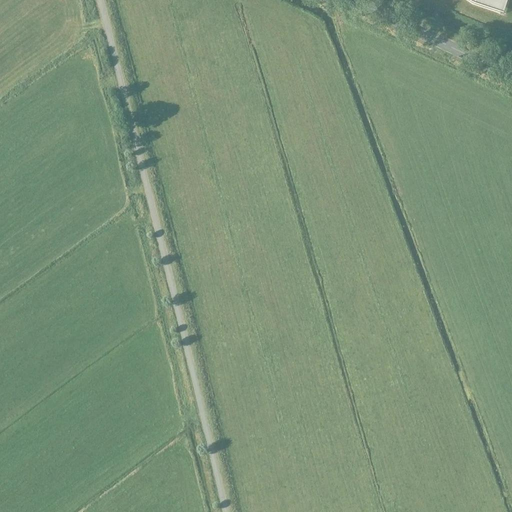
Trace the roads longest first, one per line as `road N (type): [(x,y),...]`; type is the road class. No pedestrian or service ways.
road 1 (tertiary): [(224,511),(99,0)]
road 2 (secondary): [(352,0),(511,77)]
